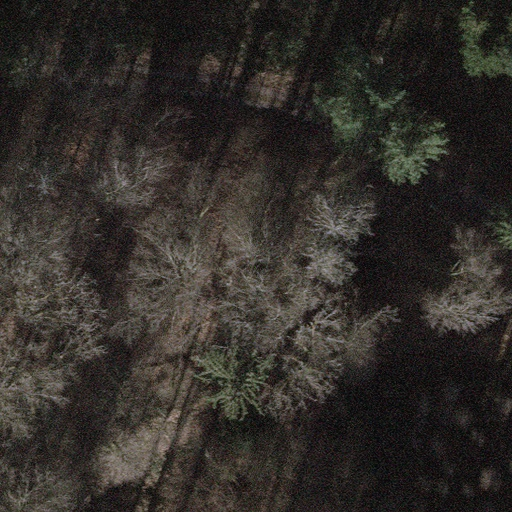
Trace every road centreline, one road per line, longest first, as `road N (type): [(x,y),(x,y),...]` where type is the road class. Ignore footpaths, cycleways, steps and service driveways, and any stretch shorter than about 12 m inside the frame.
road 1 (track): [(0,35),(249,93),(368,137),(511,229)]
road 2 (track): [(511,344),(404,335),(285,379),(54,496),(54,511)]
